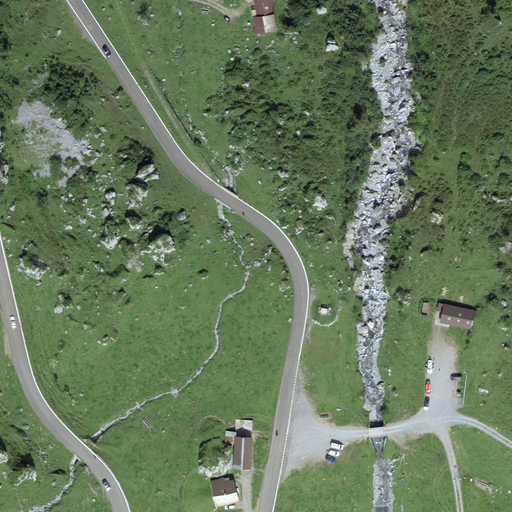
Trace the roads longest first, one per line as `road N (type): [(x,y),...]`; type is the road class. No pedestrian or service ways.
road 1 (primary): [(74,0),(181,162),(275,235),(293,261),(300,312),(265,511)]
road 2 (primary): [(121,511),(106,479),(36,401),(0,267)]
road 3 (track): [(280,435),(322,440),(448,420),(511,450)]
road 4 (track): [(191,173),(119,0)]
road 5 (track): [(443,345),(439,422),(459,511)]
